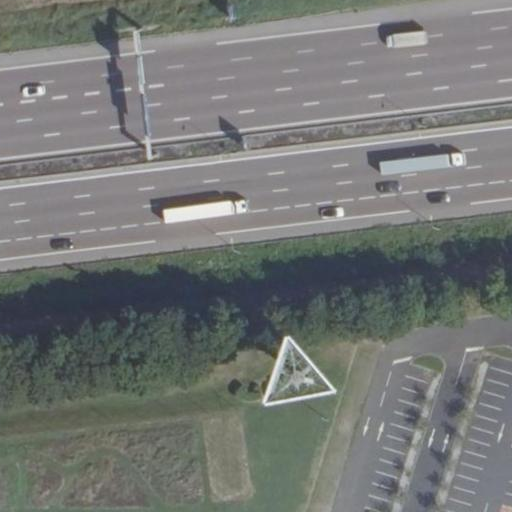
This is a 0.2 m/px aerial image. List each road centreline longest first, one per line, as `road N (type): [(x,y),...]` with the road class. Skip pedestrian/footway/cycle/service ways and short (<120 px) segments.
road 1 (motorway): [(511,64),(0,125)]
road 2 (motorway): [(0,222),(511,162)]
